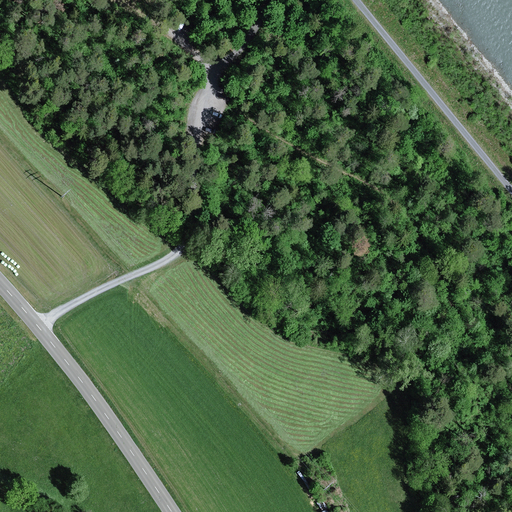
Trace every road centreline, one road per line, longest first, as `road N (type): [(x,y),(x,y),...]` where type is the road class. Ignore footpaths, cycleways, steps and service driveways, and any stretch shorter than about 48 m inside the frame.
road 1 (track): [(38,327),(189,236),(202,101),(274,0)]
road 2 (primary): [(170,511),(82,382),(0,282)]
road 3 (track): [(356,0),(511,189)]
